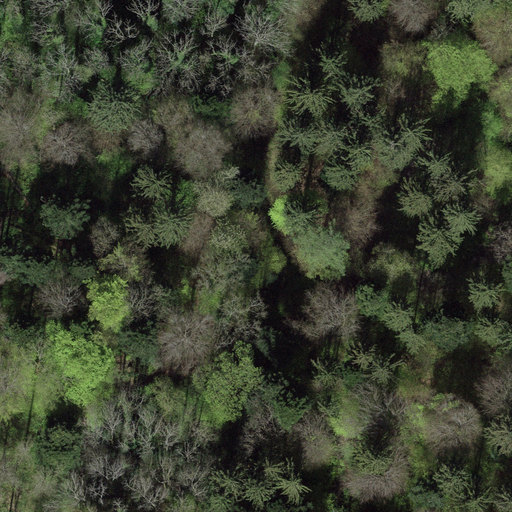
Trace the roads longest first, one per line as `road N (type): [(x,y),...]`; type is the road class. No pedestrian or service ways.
road 1 (track): [(511,69),(396,184),(373,237),(388,270),(427,283),(458,276),(511,242)]
road 2 (track): [(74,416),(388,270)]
